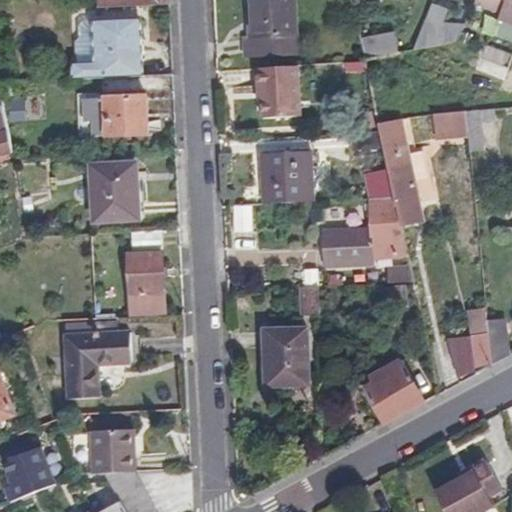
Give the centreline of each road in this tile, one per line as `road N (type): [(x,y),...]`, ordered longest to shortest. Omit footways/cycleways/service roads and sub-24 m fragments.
road 1 (residential): [(192,0),(216,511)]
road 2 (tertiary): [(277,511),(511,383)]
